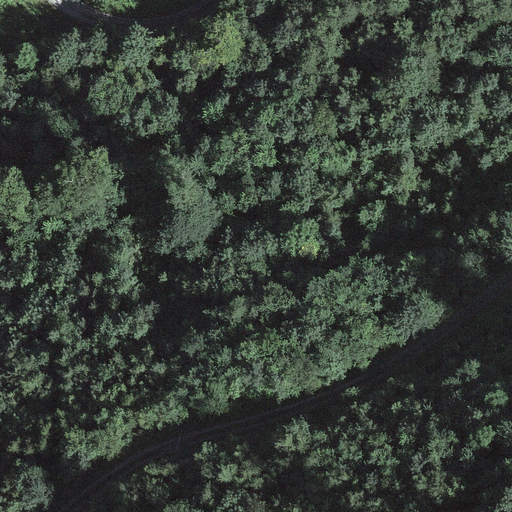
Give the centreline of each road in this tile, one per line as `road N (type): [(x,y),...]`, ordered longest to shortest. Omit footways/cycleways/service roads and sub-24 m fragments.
road 1 (track): [(511,281),(387,371),(300,409),(126,464),(64,511)]
road 2 (track): [(58,0),(129,30),(195,15),(220,0)]
